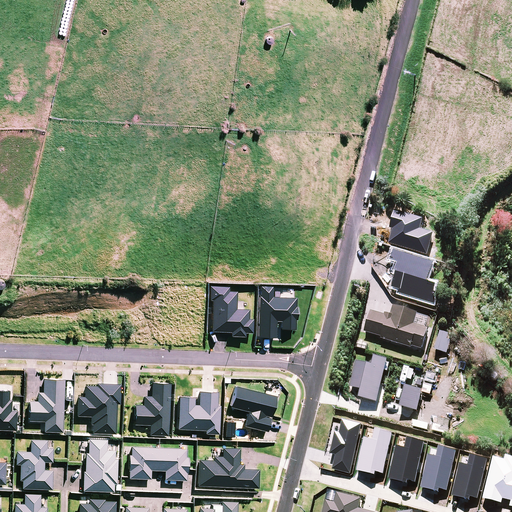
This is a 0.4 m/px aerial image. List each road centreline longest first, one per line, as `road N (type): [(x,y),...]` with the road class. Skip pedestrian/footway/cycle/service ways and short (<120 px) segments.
road 1 (residential): [(415,0),(320,368)]
road 2 (residential): [(0,351),(320,368)]
road 3 (residential): [(293,467),(470,511)]
